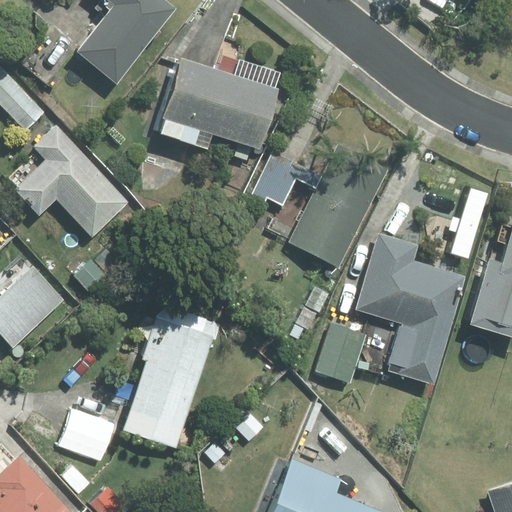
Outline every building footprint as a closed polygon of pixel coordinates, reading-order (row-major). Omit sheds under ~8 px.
[(164,0),(110,0),(116,5),(79,51),(117,82),(176,9),(164,0)] [(64,48),(46,32),(23,58),(42,74),(64,48)] [(259,148),(278,90),(274,89),(278,74),(224,56),(219,72),(182,60),(163,118),(167,120),(162,134),(207,148),(213,132),(259,148)] [(0,66),(0,102),(26,129),(44,111),(0,66)] [(18,188),(16,190),(39,215),(57,198),(92,236),(128,202),(56,128),(36,147),(38,150),(9,178),(18,188)] [(387,169),(337,145),(322,175),(316,187),(289,242),(339,267),(387,169)] [(316,187),(322,175),(272,152),(249,200),(263,207),(267,198),(283,205),(296,177),(316,187)] [(511,226),(503,224),(497,241),(509,245),(503,264),(491,260),(471,323),(511,335),(511,226)] [(418,247),(380,235),(358,308),(402,322),(388,369),(433,382),(465,278),(413,262),(418,247)] [(19,256),(0,273),(0,332),(13,347),(64,300),(33,267),(31,269),(19,256)] [(105,270),(90,256),(74,272),(90,287),(105,270)] [(149,360),(124,429),(177,448),(221,323),(164,303),(144,358),(149,360)] [(366,335),(331,323),(315,371),(350,383),(366,335)] [(302,434),(296,450),(323,460),(329,445),(302,434)] [(0,511),(71,511),(20,457),(15,461),(1,445),(0,445),(0,511)] [(377,511),(334,493),(339,481),(292,461),(270,511),(377,511)] [(511,511),(511,484),(490,492),(496,511),(511,511)]
